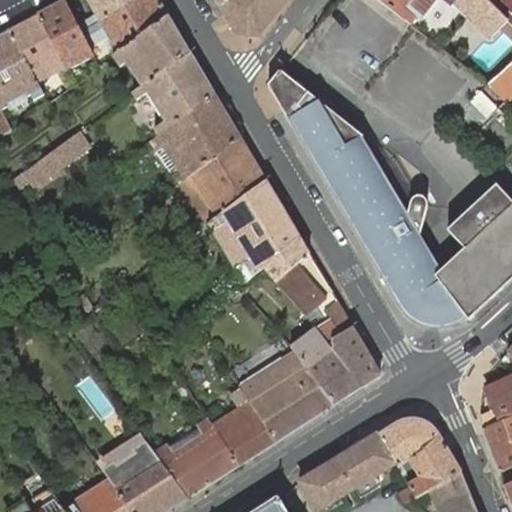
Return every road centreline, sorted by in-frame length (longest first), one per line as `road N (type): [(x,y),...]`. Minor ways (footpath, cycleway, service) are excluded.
road 1 (residential): [(230,79),(422,382)]
road 2 (tertiary): [(422,382),(219,511)]
road 3 (residential): [(422,382),(454,422),(491,511)]
